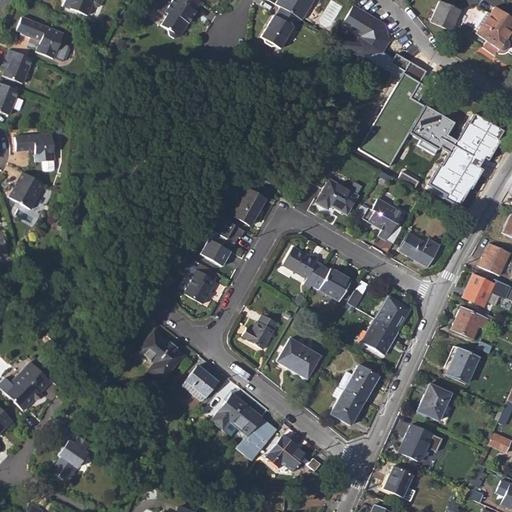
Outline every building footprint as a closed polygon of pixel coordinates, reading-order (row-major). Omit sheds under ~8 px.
[(64,0),(62,6),(87,16),(91,6),(96,8),(99,7),(102,0),(64,0)] [(159,26),(166,31),(168,36),(173,39),(178,37),(183,30),(182,28),(186,23),(187,24),(195,12),(194,11),(199,2),(195,0),(170,0),(169,0),(158,0),(155,7),(166,14),(159,26)] [(276,0),(274,5),(278,7),(300,20),(302,21),(313,0),(276,0)] [(417,17),(430,22),(437,6),(425,1),(417,17)] [(459,11),(439,2),(437,6),(430,22),(450,32),(459,11)] [(325,50),(366,55),(371,54),(372,51),(375,50),(378,52),(383,51),(390,39),(388,34),(385,33),(384,30),(386,27),(385,22),(353,3),(342,23),(360,34),(357,40),(348,39),(336,32),(332,40),(325,50)] [(279,49),(292,28),(294,29),(300,20),(278,7),(273,16),(272,15),(258,37),(262,39),(264,43),(270,47),(274,47),(279,49)] [(511,19),(494,7),(488,14),(477,31),(475,34),(500,51),(503,51),(506,49),(508,46),(508,44),(507,41),(506,40),(511,32),(511,33),(511,19)] [(474,29),(477,31),(488,14),(486,12),(474,29)] [(29,39),(28,41),(37,45),(34,52),(52,59),(62,34),(21,17),(15,31),(19,33),(19,35),(29,39)] [(1,76),(21,84),(31,59),(8,50),(5,58),(8,60),(1,76)] [(345,136),(352,140),(351,141),(376,155),(377,153),(384,141),(393,146),(416,105),(407,100),(409,96),(384,82),(374,101),(361,123),(354,119),(345,136)] [(0,112),(8,116),(18,91),(0,83),(0,112)] [(361,123),(374,101),(366,96),(353,118),(354,119),(361,123)] [(15,97),(14,108),(21,109),(22,99),(15,97)] [(455,122),(422,103),(405,134),(436,151),(439,145),(450,151),(441,166),(439,165),(428,185),(446,195),(444,198),(459,206),(468,189),(472,190),(483,169),(480,167),(483,161),(488,164),(506,130),(470,110),(454,139),(447,135),(455,122)] [(15,152),(33,151),(34,162),(41,162),(41,163),(42,168),(42,171),(44,171),(46,172),(49,172),(52,171),(53,170),(54,168),(51,134),(13,137),(15,152)] [(387,158),(393,146),(384,141),(377,153),(387,158)] [(8,198),(30,210),(44,184),(22,173),(8,198)] [(314,203),(326,210),(329,205),(345,215),(356,196),(328,180),(314,203)] [(230,216),(249,227),(264,201),(245,190),(230,216)] [(370,210),(372,211),(366,222),(380,230),(377,236),(385,241),(393,228),(401,213),(375,199),(370,210)] [(243,231),(210,213),(202,228),(214,234),(212,239),(223,245),(226,240),(234,244),(237,237),(239,239),(243,231)] [(501,233),(511,238),(511,216),(508,215),(501,233)] [(399,231),(393,228),(385,241),(391,245),(399,231)] [(397,251),(426,268),(439,246),(427,239),(425,244),(407,233),(397,251)] [(202,247),(225,259),(227,260),(231,253),(222,248),(210,242),(206,239),(202,247)] [(223,245),(212,239),(210,242),(222,248),(223,245)] [(478,267),(498,276),(500,271),(506,274),(511,262),(506,260),(508,253),(488,244),(478,267)] [(197,254),(221,267),(225,259),(202,247),(197,254)] [(281,265),(306,279),(303,284),(309,288),(310,286),(322,265),(315,261),(317,259),(309,255),(308,257),(291,248),(281,265)] [(182,294),(202,304),(211,288),(209,287),(213,281),(212,280),(195,270),(196,268),(187,263),(182,272),(192,277),(182,294)] [(216,273),(198,264),(196,268),(195,270),(212,280),(216,273)] [(322,265),(310,286),(338,302),(350,281),(322,265)] [(461,298),(483,307),(489,293),(504,300),(504,298),(511,301),(511,288),(495,280),(493,284),(471,275),(461,298)] [(354,291),(361,295),(367,286),(359,281),(354,291)] [(346,303),(354,308),(361,295),(354,291),(346,303)] [(373,319),(395,331),(408,309),(386,297),(373,319)] [(344,307),(351,311),(354,308),(346,303),(344,307)] [(450,330),(472,340),(477,327),(482,329),(487,320),(491,322),(493,317),(476,310),(475,313),(460,307),(450,330)] [(241,336),(246,339),(245,340),(261,350),(272,330),(271,330),(275,323),(261,315),(257,322),(256,321),(251,330),(245,327),(241,336)] [(360,343),(382,355),(395,331),(373,319),(360,343)] [(138,350),(154,363),(147,372),(160,382),(182,355),(153,331),(138,350)] [(275,362),(292,372),(293,370),(307,378),(319,356),(288,339),(275,362)] [(476,348),(488,354),(491,346),(480,341),(476,348)] [(445,376),(465,384),(477,357),(457,348),(445,376)] [(0,385),(0,388),(3,392),(3,393),(21,410),(32,398),(34,400),(40,394),(38,392),(49,381),(28,361),(7,382),(5,380),(0,385)] [(342,390),(363,402),(377,377),(357,365),(351,375),(342,390)] [(181,386),(200,401),(216,382),(196,366),(181,386)] [(336,387),(342,390),(351,375),(346,371),(336,387)] [(416,411),(437,421),(450,394),(428,384),(416,411)] [(328,414),(349,426),(363,402),(342,390),(328,414)] [(209,421),(221,431),(228,422),(236,428),(245,437),(261,417),(231,393),(209,421)] [(493,430),(498,432),(500,425),(504,427),(511,408),(511,403),(506,401),(502,410),(501,412),(497,421),(493,430)] [(0,410),(0,430),(2,429),(3,430),(11,421),(0,410)] [(276,430),(261,417),(245,437),(235,449),(250,462),(276,430)] [(221,431),(230,437),(236,428),(228,422),(221,431)] [(84,462),(89,452),(88,447),(93,438),(67,424),(62,434),(71,439),(69,441),(70,444),(67,450),(64,451),(62,454),(66,456),(64,459),(61,461),(58,465),(59,468),(57,472),(72,479),(79,464),(84,462)] [(397,452),(419,462),(431,435),(408,425),(402,439),(403,439),(397,452)] [(486,445),(506,454),(511,441),(492,433),(486,445)] [(264,457),(270,461),(273,458),(292,473),(305,457),(293,448),(295,446),(282,435),(281,438),(280,437),(267,452),(268,453),(264,457)] [(307,465),(314,471),(319,465),(312,459),(307,465)] [(471,479),(476,481),(483,467),(477,465),(471,479)] [(382,489),(401,498),(402,497),(410,501),(414,491),(406,488),(411,475),(392,467),(382,489)] [(499,506),(511,511),(511,485),(501,480),(495,493),(503,496),(499,506)] [(462,497),(479,504),(482,497),(472,493),(475,486),(469,484),(465,492),(462,497)]
